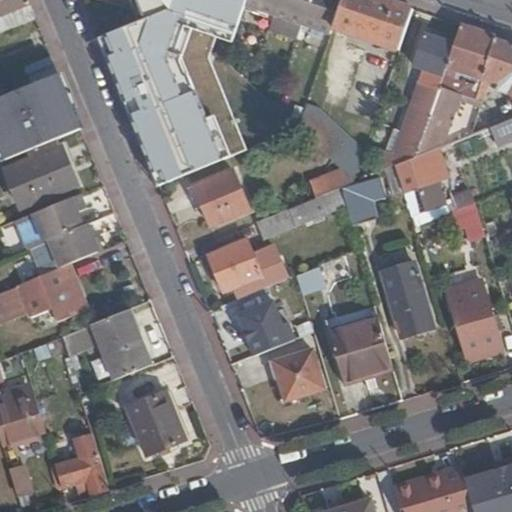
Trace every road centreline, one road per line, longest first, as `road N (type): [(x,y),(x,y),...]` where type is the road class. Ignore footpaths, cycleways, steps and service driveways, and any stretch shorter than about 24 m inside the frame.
road 1 (residential): [(251,478),(55,0)]
road 2 (residential): [(511,401),(251,478)]
